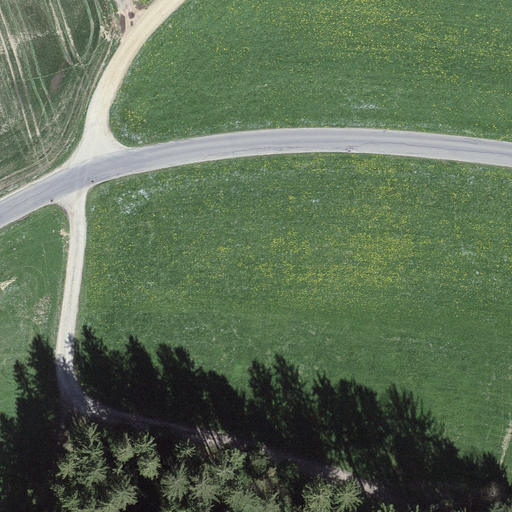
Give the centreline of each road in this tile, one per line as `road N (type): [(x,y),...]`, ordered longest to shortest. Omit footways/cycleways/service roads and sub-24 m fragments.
road 1 (unclassified): [(70,180),(79,237),(65,344),(71,394),(96,411),(225,442),(413,511)]
road 2 (unclassified): [(94,171),(165,152),(253,143),(349,141),(511,156)]
road 3 (unclassified): [(94,171),(92,140),(108,85),(136,31),(172,0)]
road 4 (track): [(46,511),(71,394)]
